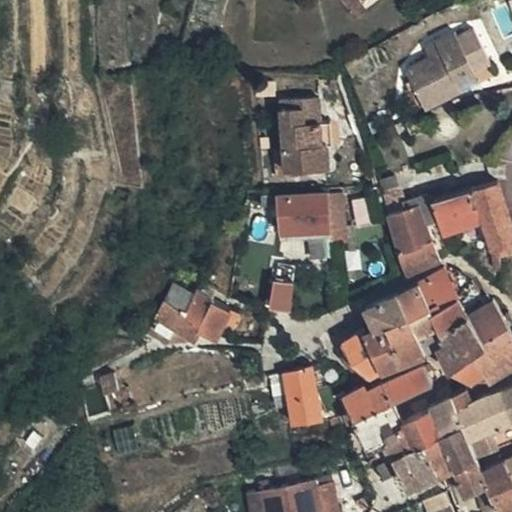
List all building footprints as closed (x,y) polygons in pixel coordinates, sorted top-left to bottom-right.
[(471,70),(484,64),(471,29),(456,36),(454,31),(433,40),(438,51),(427,57),(402,69),(420,107),(456,90),(451,79),(471,70)] [(471,29),(484,64),(487,62),(472,29),(471,29)] [(438,51),(433,40),(422,45),(427,57),(438,51)] [(458,90),(461,90),(477,83),(471,70),(451,79),(456,90),(458,90)] [(457,92),(456,90),(420,107),(421,108),(457,92)] [(311,142),(302,94),(275,97),(281,166),(300,163),(298,142),(311,142)] [(313,94),(302,94),(311,142),(317,141),(315,118),(313,94)] [(317,141),(322,141),(326,141),(325,118),(315,118),(317,141)] [(311,142),(315,162),(323,162),(322,141),(317,141),(311,142)] [(300,163),(315,162),(311,142),(298,142),(300,163)] [(399,204),(397,198),(388,172),(372,177),(383,210),(399,204)] [(511,239),(511,228),(493,176),(464,184),(471,205),(473,204),(478,218),(487,244),(488,244),(495,243),(495,245),(511,239)] [(431,208),(439,229),(478,218),(473,204),(471,205),(464,184),(442,191),(427,195),(431,208)] [(325,227),(340,225),(338,189),(323,191),(325,227)] [(402,271),(434,257),(419,212),(426,209),(431,208),(427,195),(425,192),(424,189),(397,198),(399,204),(383,210),(393,247),(402,271)] [(274,229),(325,227),(323,191),(273,193),(274,229)] [(325,227),(325,242),(340,241),(340,225),(325,227)] [(511,239),(495,245),(498,254),(511,250),(511,239)] [(490,264),(496,263),(495,245),(495,243),(488,244),(490,264)] [(424,303),(453,287),(440,268),(439,267),(412,281),(424,303)] [(458,284),(472,275),(456,268),(454,271),(454,272),(450,273),(458,284)] [(464,309),(487,296),(472,275),(458,284),(462,291),(457,294),(453,287),(424,303),(425,305),(429,314),(441,308),(449,319),(465,311),(464,309)] [(192,280),(187,289),(189,290),(190,286),(206,290),(208,288),(208,286),(193,278),(192,280)] [(267,278),(263,305),(282,307),(286,281),(274,279),(267,278)] [(145,331),(163,340),(168,339),(173,329),(187,338),(191,331),(196,317),(181,307),(189,290),(187,289),(169,281),(167,284),(145,331)] [(402,315),(425,305),(424,303),(412,281),(392,292),(401,312),(402,315)] [(190,286),(189,290),(203,296),(206,290),(190,286)] [(203,296),(189,290),(181,307),(196,317),(191,331),(209,337),(214,327),(219,318),(224,320),(227,321),(232,309),(203,296)] [(380,322),(401,312),(392,292),(360,305),(360,307),(366,319),(368,326),(380,322)] [(511,334),(504,322),(497,310),(489,297),(489,296),(487,296),(464,309),(465,311),(481,341),(444,366),(470,379),(484,378),(511,361),(511,334)] [(442,337),(429,314),(425,305),(402,315),(417,348),(419,347),(431,342),(442,337)] [(510,318),(502,306),(497,310),(504,322),(510,318)] [(481,341),(465,311),(449,319),(441,308),(429,314),(442,337),(431,342),(435,350),(443,365),(444,366),(481,341)] [(417,348),(402,315),(401,312),(380,322),(395,357),(417,348)] [(375,367),(395,357),(380,322),(368,326),(363,328),(358,329),(375,367)] [(362,373),(375,367),(358,329),(357,327),(336,341),(342,351),(345,356),(353,364),(362,373)] [(173,329),(168,339),(187,338),(173,329)] [(342,351),(335,356),(338,359),(347,369),(353,364),(345,356),(342,351)] [(378,377),(388,396),(425,380),(416,362),(415,360),(378,377)] [(277,369),(288,422),(315,419),(310,389),(306,362),(277,369)] [(90,377),(92,385),(95,395),(112,390),(106,372),(90,377)] [(344,407),(348,414),(388,396),(378,377),(363,384),(360,386),(365,396),(344,407)] [(432,473),(450,465),(436,433),(427,412),(426,413),(421,402),(433,397),(429,390),(427,385),(425,380),(388,396),(402,423),(409,420),(417,440),(432,473)] [(332,400),(342,418),(348,414),(344,407),(365,396),(360,386),(357,381),(339,392),(337,390),(335,391),(338,397),(332,400)] [(495,445),(511,438),(511,382),(491,389),(484,391),(479,393),(486,415),(495,445)] [(333,415),(336,421),(342,418),(332,400),(338,397),(335,391),(327,395),(322,384),(315,387),(310,389),(318,410),(326,410),(327,411),(328,412),(329,414),(330,416),(333,415)] [(433,397),(445,391),(442,384),(429,390),(433,397)] [(459,425),(486,415),(479,393),(465,398),(463,393),(459,386),(445,391),(459,425)] [(95,395),(102,416),(129,408),(122,387),(112,390),(95,395)] [(436,433),(459,425),(445,391),(433,397),(421,402),(426,413),(427,412),(436,433)] [(388,396),(348,414),(363,443),(381,476),(395,469),(387,451),(417,440),(409,420),(402,423),(388,396)] [(472,455),(495,445),(486,415),(459,425),(464,436),(472,455)] [(450,465),(472,455),(464,436),(459,425),(436,433),(450,465)] [(410,484),(432,473),(417,440),(387,451),(395,469),(398,475),(396,476),(401,488),(410,484)] [(511,453),(503,458),(509,469),(510,469),(511,473),(511,453)] [(478,470),(472,455),(450,465),(453,472),(457,480),(478,470)] [(493,506),(495,510),(511,504),(511,473),(510,469),(509,469),(503,458),(489,465),(478,470),(483,483),(486,488),(493,506)] [(453,472),(450,465),(432,473),(434,480),(438,479),(453,472)] [(483,483),(478,470),(457,480),(462,492),(483,483)] [(438,479),(442,487),(457,480),(453,472),(438,479)] [(307,486),(330,481),(328,473),(305,478),(307,486)] [(335,511),(330,481),(307,486),(305,478),(260,487),(266,511),(260,511),(335,511)] [(243,511),(260,511),(266,511),(260,487),(240,492),(243,511)] [(493,506),(486,488),(475,492),(483,510),(493,506)] [(416,502),(420,511),(448,511),(438,494),(416,502)]
